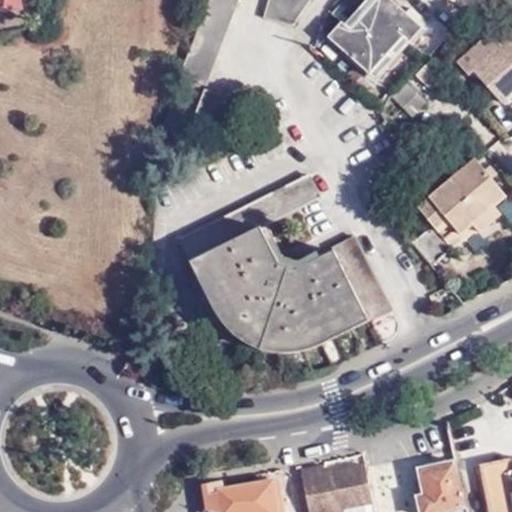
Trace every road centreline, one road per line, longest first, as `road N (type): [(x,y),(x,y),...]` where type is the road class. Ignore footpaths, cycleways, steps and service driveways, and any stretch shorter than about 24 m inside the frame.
road 1 (residential): [(446,351),(282,76),(329,0)]
road 2 (secondary): [(282,414),(446,351)]
road 3 (secondary): [(282,414),(237,415),(121,390)]
road 4 (secondary): [(136,466),(186,440),(282,414)]
